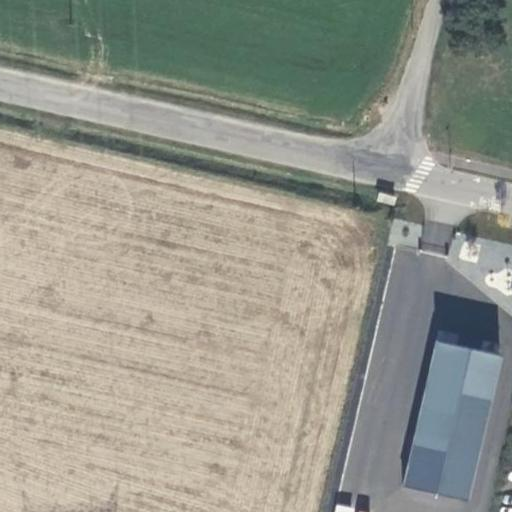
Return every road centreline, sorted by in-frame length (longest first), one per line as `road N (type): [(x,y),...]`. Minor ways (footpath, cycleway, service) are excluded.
road 1 (tertiary): [(392,170),(0,81)]
road 2 (residential): [(392,170),(434,0)]
road 3 (tertiary): [(511,197),(392,170)]
